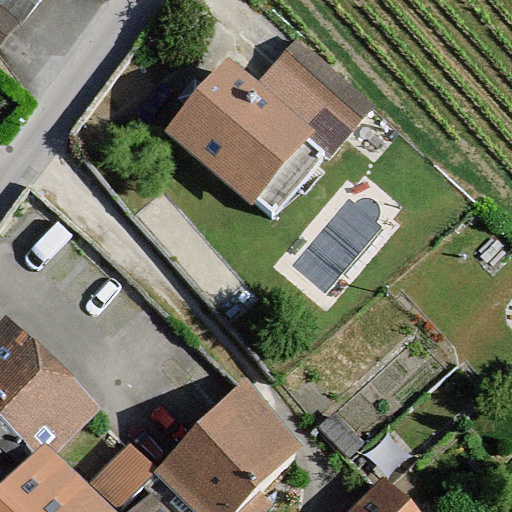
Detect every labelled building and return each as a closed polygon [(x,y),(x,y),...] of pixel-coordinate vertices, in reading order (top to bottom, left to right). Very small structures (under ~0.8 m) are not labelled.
[(0,0),(0,72),(0,73),(44,0),(0,0)] [(354,131),(379,98),(299,36),(273,69),(354,131)] [(166,141),(252,212),(315,130),(231,56),(166,141)] [(0,334),(0,511),(1,511),(103,416),(13,318),(0,334)] [(250,380),(157,476),(193,511),(244,511),(299,452),(250,380)] [(103,416),(1,511),(120,511),(157,476),(103,416)] [(193,511),(157,476),(120,511),(193,511)] [(415,511),(388,480),(353,511),(415,511)]
